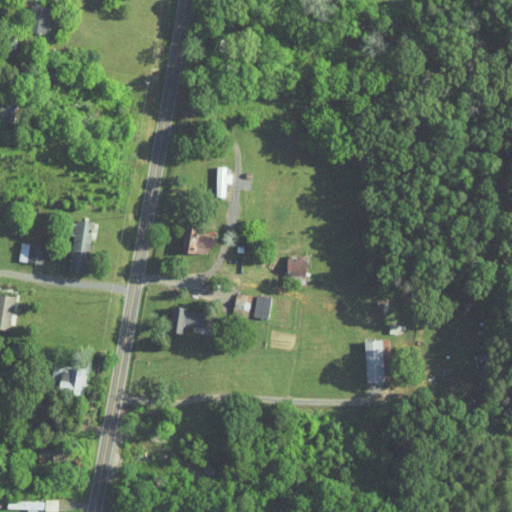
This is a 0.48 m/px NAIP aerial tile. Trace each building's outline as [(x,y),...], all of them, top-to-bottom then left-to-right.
[(39,2),(28,0),(19,0),(15,25),(34,28),(39,2)] [(218,176),(218,159),(205,159),(204,189),(214,190),(214,175),(218,176)] [(58,262),(76,264),(81,214),(63,213),(58,262)] [(196,238),(202,239),(205,224),(175,219),(171,243),(194,247),(196,238)] [(6,254),(31,257),(34,238),(9,235),(6,254)] [(293,271),(296,250),(277,247),(274,269),(293,271)] [(237,308),(240,288),(224,286),(222,306),(237,308)] [(241,309),(256,312),(260,291),(245,288),(241,309)] [(170,325),(171,318),(191,321),(193,303),(161,300),(158,324),(170,325)] [(372,375),(371,332),(353,333),(355,376),(372,375)] [(76,362),(54,358),(53,360),(42,358),(40,369),(48,371),(46,381),(72,385),(76,362)] [(51,456),(50,442),(26,443),(27,457),(51,456)] [(46,493),(33,492),(33,504),(45,504),(46,493)] [(0,501),(16,502),(16,506),(31,507),(32,494),(0,493),(0,501)]
